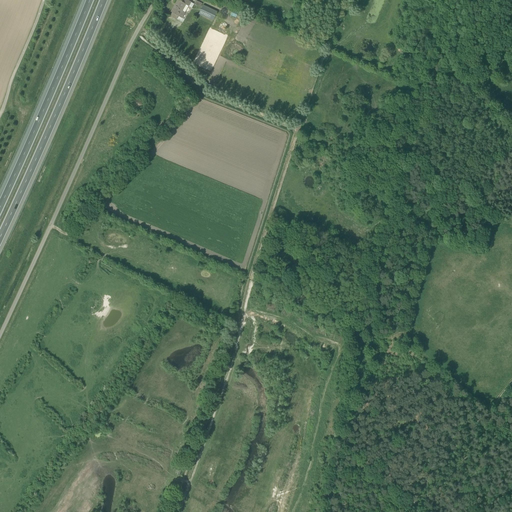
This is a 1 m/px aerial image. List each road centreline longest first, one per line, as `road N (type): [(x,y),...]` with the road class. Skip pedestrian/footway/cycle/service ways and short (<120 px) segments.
road 1 (track): [(445,0),(444,34),(368,290),(324,511)]
road 2 (unclassified): [(0,334),(155,0)]
road 3 (motorway): [(0,241),(103,0)]
road 4 (motorway): [(89,0),(0,202)]
road 5 (unclassified): [(44,0),(0,115)]
